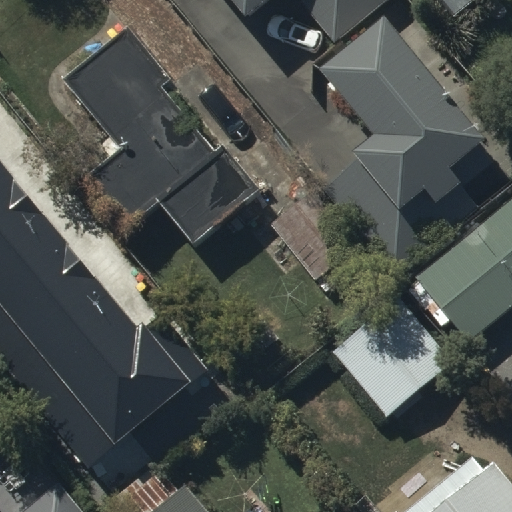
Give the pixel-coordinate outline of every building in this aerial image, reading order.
[(226,0),(249,26),(281,0),(295,0),(335,50),(397,0),(226,0)] [(437,0),(455,21),(479,0),(437,0)] [(358,166),(325,194),(397,278),(476,211),(462,195),(494,167),(482,153),(487,149),(387,31),(323,85),(376,148),(356,164),(358,166)] [(174,87),(130,35),(66,87),(122,156),(87,185),(129,237),(163,209),(198,251),(262,198),(224,152),(217,158),(165,95),(174,87)] [(0,174),(0,314),(127,469),(201,408),(155,352),(149,357),(0,174)] [(314,199),(274,232),(316,283),(356,250),(314,199)] [(511,311),(511,207),(420,284),(471,345),(511,311)] [(400,302),(334,356),(389,423),(455,369),(400,302)] [(159,471),(117,507),(121,511),(199,511),(185,495),(181,498),(159,471)] [(511,511),(511,495),(501,482),(492,489),(478,473),(430,511),(511,511)] [(72,511),(63,500),(48,511),(72,511)]
